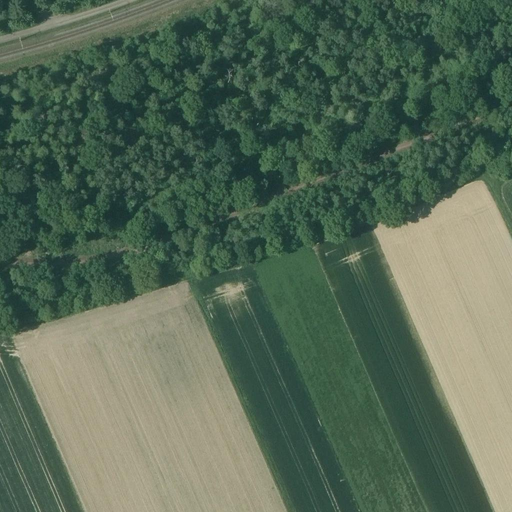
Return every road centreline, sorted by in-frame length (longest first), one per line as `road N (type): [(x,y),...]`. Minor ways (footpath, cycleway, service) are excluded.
road 1 (track): [(511,109),(100,260),(0,260)]
road 2 (track): [(189,267),(290,511)]
